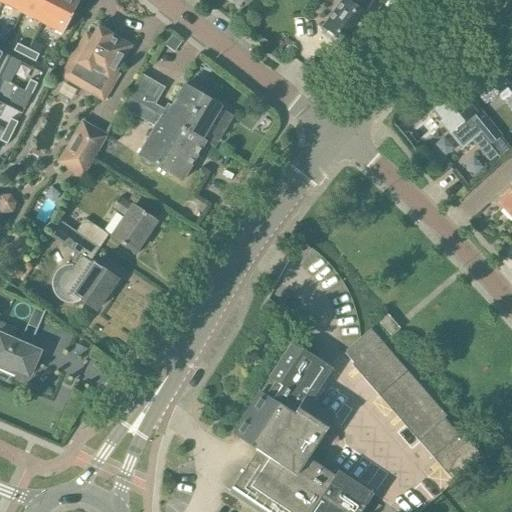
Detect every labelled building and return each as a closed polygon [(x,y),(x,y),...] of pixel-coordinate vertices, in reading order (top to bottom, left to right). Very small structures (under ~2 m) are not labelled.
[(4,0),(3,4),(22,14),(29,0),(4,0)] [(29,0),(22,14),(41,24),(53,0),(29,0)] [(53,0),(41,24),(62,34),(80,0),(53,0)] [(341,0),(344,2),(323,30),(346,47),(361,27),(362,28),(378,7),(379,6),(378,5),(381,0),(341,0)] [(104,28),(100,29),(98,27),(92,37),(86,33),(61,77),(103,102),(119,75),(115,73),(131,47),(110,34),(109,31),(104,28)] [(511,38),(499,50),(511,64),(511,38)] [(24,57),(28,50),(17,44),(14,51),(24,57)] [(39,55),(28,50),(24,57),(35,62),(39,55)] [(0,52),(0,75),(10,57),(1,53),(0,52)] [(511,82),(507,87),(485,60),(464,78),(485,103),(496,93),(511,111),(511,110),(511,82)] [(164,88),(142,75),(129,98),(137,103),(201,141),(221,107),(184,86),(168,113),(155,105),(164,88)] [(30,80),(25,91),(32,95),(37,84),(30,80)] [(17,87),(10,102),(24,110),(26,106),(32,95),(25,91),(17,87)] [(451,87),(431,105),(432,107),(431,107),(431,110),(437,116),(439,117),(440,116),(444,121),(441,124),(449,134),(462,150),(473,142),(480,136),(497,155),(501,160),(511,151),(500,137),(472,103),(468,107),(451,87)] [(201,141),(137,103),(130,114),(155,128),(139,156),(142,158),(142,164),(151,169),(156,166),(182,181),(205,143),(201,141)] [(10,119),(5,130),(12,134),(18,123),(10,119)] [(104,135),(81,121),(67,147),(57,163),(79,177),(104,135)] [(12,134),(5,130),(0,140),(7,144),(12,134)] [(511,218),(511,193),(499,205),(511,218)] [(111,238),(134,253),(156,222),(133,206),(131,208),(118,199),(112,208),(125,217),(111,238)] [(86,220),(78,234),(100,249),(109,236),(86,220)] [(100,249),(78,234),(61,223),(51,237),(73,252),(72,270),(64,272),(59,277),(56,284),(58,291),(63,297),(70,300),(77,299),(95,311),(116,280),(91,262),(100,249)] [(35,309),(28,326),(38,330),(45,314),(35,309)] [(401,328),(393,319),(389,314),(380,322),(392,336),(401,328)] [(36,351),(13,341),(18,331),(0,323),(0,369),(11,374),(12,371),(25,376),(36,351)] [(486,454),(375,326),(361,338),(345,352),(353,362),(351,364),(377,396),(385,405),(398,420),(411,434),(424,448),(436,462),(453,482),(486,454)] [(331,369),(313,357),(298,346),(296,348),(265,395),(261,392),(232,434),(239,439),(257,451),(255,454),(230,490),(262,511),(360,511),(372,494),(337,470),(333,476),(319,466),(321,463),(318,448),(314,446),(333,418),(309,402),(331,369)]
